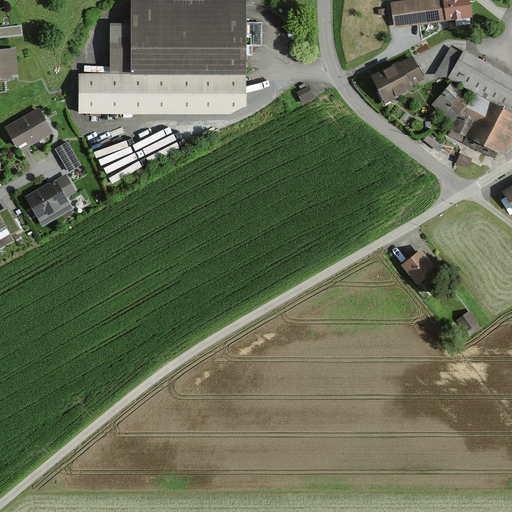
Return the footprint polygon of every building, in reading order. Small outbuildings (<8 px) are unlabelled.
[(469,0),(408,0),(391,2),(394,28),(472,18),(469,0)] [(112,77),(82,77),(82,113),(232,114),(247,105),(248,2),(131,1),(131,25),(112,25),(112,77)] [(15,50),(0,51),(0,80),(19,78),(15,50)] [(473,91),(468,101),(450,85),(432,105),(451,122),(465,107),(453,129),(504,157),(511,141),(511,76),(464,50),(449,78),(473,91)] [(413,54),(370,76),(384,104),(427,83),(413,54)] [(309,89),(299,94),(303,102),(313,97),(309,89)] [(39,108),(5,129),(19,152),(54,132),(39,108)] [(81,167),(69,142),(58,147),(69,172),(81,167)] [(464,149),(458,161),(470,167),(476,155),(464,149)] [(54,181),(24,201),(44,230),(74,209),(54,181)] [(511,189),(502,196),(511,210),(511,189)] [(7,210),(0,213),(0,253),(24,240),(7,210)] [(421,252),(404,267),(421,285),(437,270),(421,252)] [(471,313),(459,322),(469,336),(481,328),(471,313)]
